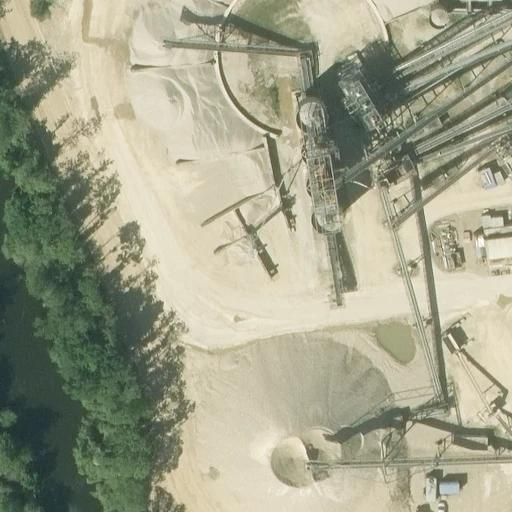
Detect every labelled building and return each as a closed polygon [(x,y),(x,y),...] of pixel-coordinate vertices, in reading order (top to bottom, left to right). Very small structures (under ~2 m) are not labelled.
[(369,75),(355,52),(352,55),(354,58),(335,70),(348,91),(340,95),(349,109),(353,107),(361,121),(388,105),(379,92),(377,93),(367,77),(369,75)] [(322,88),(291,92),(311,226),(342,221),(322,88)] [(436,114),(406,129),(411,140),(441,125),(436,114)] [(488,265),(511,262),(511,221),(484,225),(488,265)] [(486,437),(453,436),(452,447),(486,448),(486,437)]
